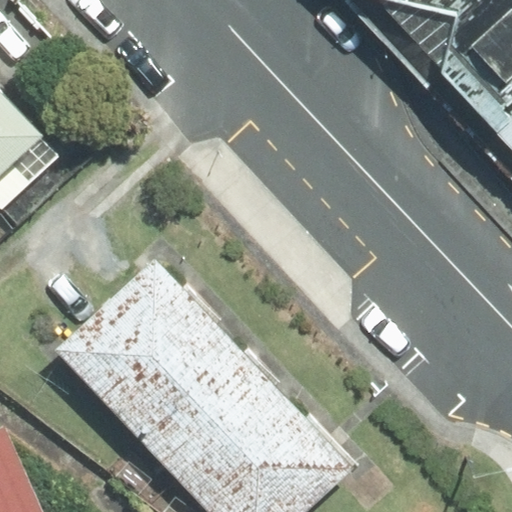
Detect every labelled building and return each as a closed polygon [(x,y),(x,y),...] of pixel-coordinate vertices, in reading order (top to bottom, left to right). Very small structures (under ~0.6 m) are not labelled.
[(511,0),(385,0),(511,136),(511,0)] [(0,156),(38,119),(0,80),(0,156)] [(57,342),(130,419),(226,329),(153,252),(57,342)] [(226,329),(130,419),(190,486),(289,396),(226,329)] [(289,396),(190,486),(214,511),(293,511),(349,462),(289,396)] [(0,511),(41,511),(0,420),(0,511)]
